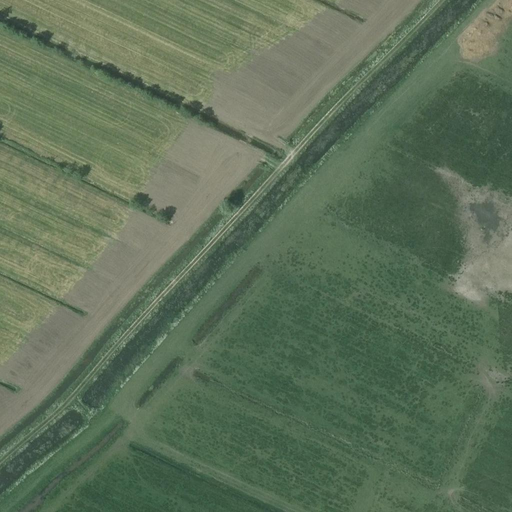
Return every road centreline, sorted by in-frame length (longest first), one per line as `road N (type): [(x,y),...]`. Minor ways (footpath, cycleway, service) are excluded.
road 1 (track): [(0,460),(78,389),(291,152)]
road 2 (track): [(291,152),(440,0)]
